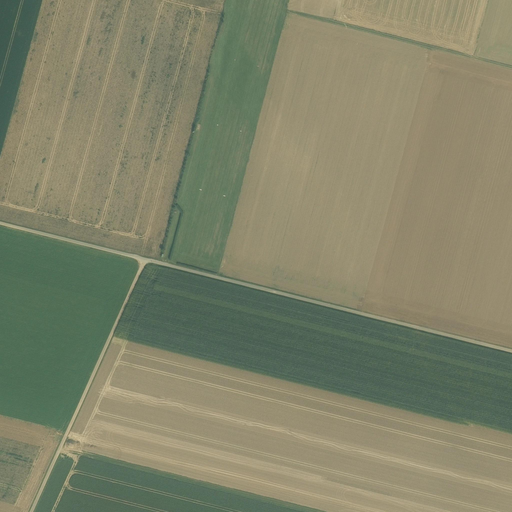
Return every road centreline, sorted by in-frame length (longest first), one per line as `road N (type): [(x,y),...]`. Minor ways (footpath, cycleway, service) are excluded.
road 1 (unclassified): [(511,351),(0,223)]
road 2 (track): [(31,511),(144,259)]
road 3 (track): [(511,68),(286,10)]
